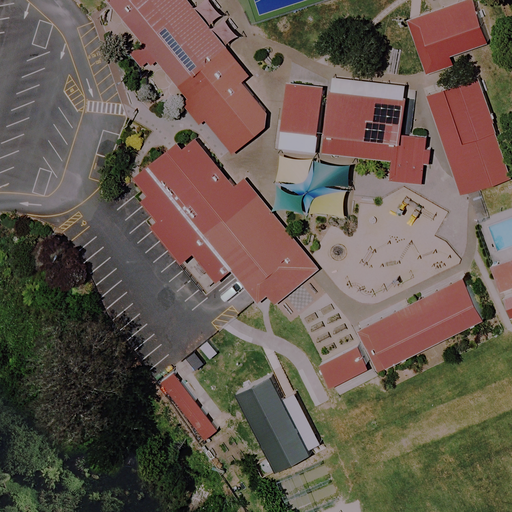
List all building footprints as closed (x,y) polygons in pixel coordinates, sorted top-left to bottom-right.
[(251,72),(193,0),(114,0),(189,93),(186,96),(203,118),(208,114),(234,147),(238,144),(277,114),(246,75),(251,72)] [(476,0),(455,0),(409,16),(428,70),(454,61),(451,50),(490,37),(476,0)] [(327,80),(290,75),(282,143),(319,148),(327,80)] [(511,170),(478,75),(429,92),(464,191),(511,174),(511,170)] [(408,93),(334,84),(326,147),(394,156),(392,176),(423,180),(426,158),(432,159),(434,145),(429,144),(430,132),(404,129),(408,93)] [(237,178),(195,126),(134,175),(160,208),(152,215),(184,254),(194,246),(218,276),(233,263),(259,295),(267,288),(277,300),(320,266),(244,172),(237,178)] [(384,175),(354,173),(352,202),(382,204),(384,175)] [(511,256),(492,263),(502,290),(511,286),(511,256)] [(359,326),(380,367),(486,315),(466,274),(359,326)] [(360,341),(322,360),(333,382),(371,363),(360,341)] [(219,425),(178,368),(164,379),(205,435),(219,425)]
